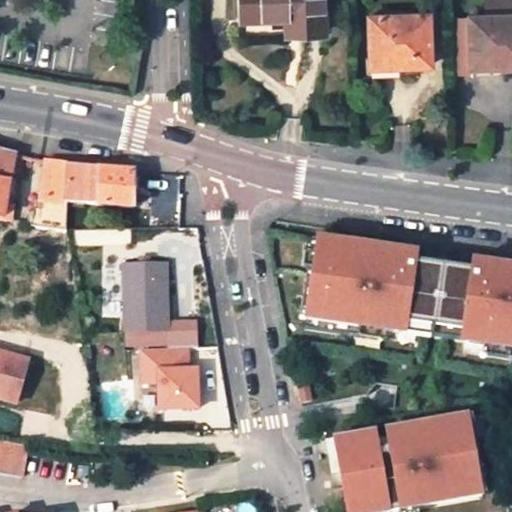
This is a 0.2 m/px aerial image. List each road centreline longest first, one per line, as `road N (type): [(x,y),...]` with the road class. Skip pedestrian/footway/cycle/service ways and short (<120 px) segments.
road 1 (residential): [(242,165),(241,221),(278,469)]
road 2 (residential): [(0,485),(95,500),(278,469)]
road 3 (secondary): [(242,165),(511,206)]
road 4 (secondary): [(0,104),(162,138)]
road 5 (residential): [(162,138),(157,0)]
